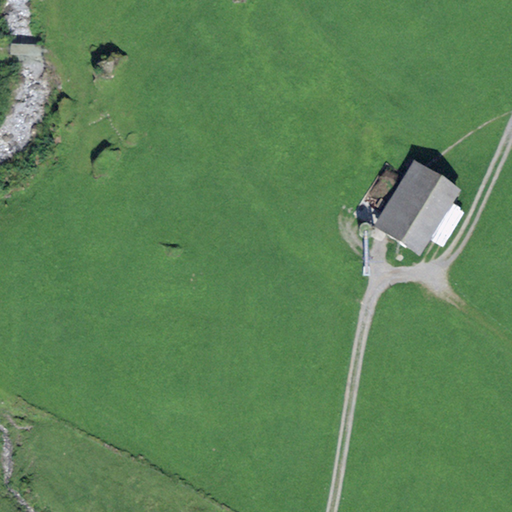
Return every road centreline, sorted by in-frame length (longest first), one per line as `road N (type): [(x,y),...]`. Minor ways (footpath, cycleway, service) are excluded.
road 1 (track): [(330,511),(378,278),(426,269)]
road 2 (track): [(426,269),(454,249),(511,125)]
